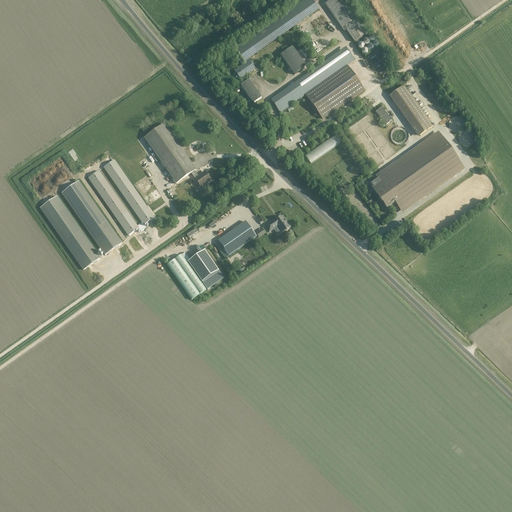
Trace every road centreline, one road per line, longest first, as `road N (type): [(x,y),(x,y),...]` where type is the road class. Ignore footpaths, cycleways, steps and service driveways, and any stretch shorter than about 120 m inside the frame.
road 1 (unclassified): [(122,0),(257,151),(511,395)]
road 2 (track): [(202,159),(211,191),(181,225),(0,353)]
road 3 (track): [(0,368),(246,201)]
road 4 (track): [(375,86),(500,0)]
